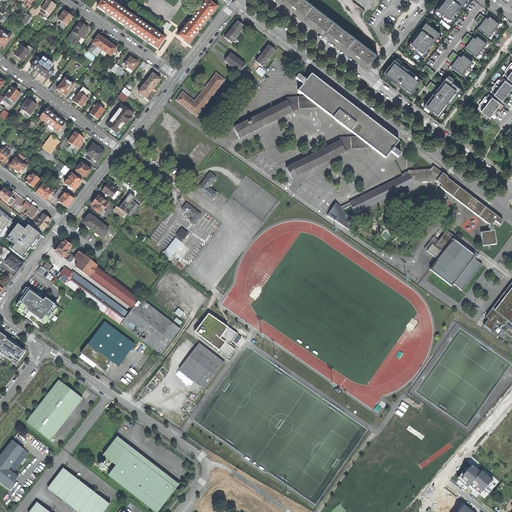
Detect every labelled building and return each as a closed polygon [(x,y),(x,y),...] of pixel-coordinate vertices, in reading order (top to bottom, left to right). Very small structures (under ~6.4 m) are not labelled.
[(52,2),(48,0),(42,9),(44,10),(42,12),(45,14),(46,12),(50,15),(56,6),(52,2)] [(156,50),(164,40),(154,34),(155,33),(152,30),(151,31),(135,20),(136,19),(133,17),(132,18),(117,7),(117,6),(114,4),(113,5),(106,0),(102,0),(97,8),(106,15),(107,16),(109,17),(126,28),(126,29),(127,30),(128,31),(128,30),(144,41),(143,42),(145,43),(147,44),(147,43),(156,50)] [(178,36),(188,44),(195,35),(196,35),(197,34),(198,33),(197,32),(208,19),(208,20),(209,18),(210,17),(217,8),(207,0),(200,9),(199,8),(196,11),(197,12),(188,24),(187,23),(185,26),(185,27),(178,36)] [(369,63),(376,54),(307,0),(288,0),(295,5),(321,25),(337,38),(358,54),(369,63)] [(436,13),(434,15),(439,19),(441,17),(449,23),(450,22),(452,23),(456,18),(454,17),(462,6),(464,8),(468,3),(466,1),(466,0),(443,0),(434,12),(436,13)] [(61,22),(59,25),(63,27),(62,28),(64,29),(66,26),(67,26),(73,18),(68,14),(65,12),(59,20),(61,22)] [(480,13),(474,20),(480,25),(478,28),(489,37),(490,36),(491,37),(493,34),(492,33),(493,31),(496,33),(498,30),(496,28),(498,29),(500,26),(499,25),(500,24),(490,16),(489,17),(487,16),(486,17),(486,18),(480,13)] [(32,17),(28,14),(22,22),(26,25),(32,17)] [(229,40),(231,42),(244,26),(241,23),(238,21),(225,37),(229,40)] [(73,32),(73,33),(68,40),(73,44),(77,39),(78,40),(80,37),(81,38),(83,39),(88,33),(86,31),(88,28),(84,25),(80,22),(73,32)] [(409,47),(408,49),(413,53),(414,51),(423,57),(424,55),(426,57),(429,52),(427,51),(435,40),(438,42),(442,37),(439,35),(441,33),(426,22),(421,29),(420,28),(418,31),(418,32),(408,46),(409,47)] [(454,27),(451,31),(456,35),(460,31),(454,27)] [(11,38),(12,36),(9,33),(8,36),(2,32),(0,33),(0,44),(4,47),(11,38)] [(467,33),(462,40),(468,44),(465,48),(467,49),(470,51),(477,56),(477,55),(479,56),(481,53),(480,52),(481,51),(483,53),(485,50),(483,48),(484,47),(485,48),(487,45),(486,45),(487,43),(477,36),(476,37),(474,36),(473,37),(467,33)] [(89,50),(98,56),(100,54),(108,42),(102,37),(99,35),(89,50)] [(114,46),(108,42),(100,54),(105,57),(107,54),(111,57),(117,49),(114,46)] [(256,61),(262,66),(275,50),(272,48),(269,45),(256,61)] [(18,57),(23,61),(32,49),(28,46),(26,49),(22,46),(15,55),(18,57)] [(453,51),(448,59),(453,63),(451,66),(462,75),(463,74),(464,75),(467,72),(465,71),(466,70),(469,72),(471,69),(469,67),(469,66),(471,67),(473,64),(472,63),(473,62),(463,54),(462,56),(460,54),(459,56),(453,51)] [(240,73),(246,65),(231,54),(228,57),(225,61),(240,73)] [(33,69),(39,73),(48,61),(43,57),(40,61),(37,58),(31,67),(33,69)] [(126,64),(125,66),(128,68),(127,70),(131,73),(138,63),(134,60),(130,58),(127,62),(126,61),(124,63),(126,64)] [(385,74),(383,76),(388,80),(390,78),(392,80),(391,82),(398,88),(399,86),(411,95),(411,94),(413,96),(417,91),(415,89),(422,80),(424,77),(418,74),(417,76),(409,69),(408,69),(401,63),(402,61),(397,58),(396,60),(395,59),(390,65),(383,73),(385,74)] [(53,74),(52,73),(54,70),(51,68),(53,64),(48,61),(39,73),(45,77),(48,79),(50,76),(51,77),(53,74)] [(504,75),(509,78),(511,81),(511,62),(505,71),(506,71),(503,74),(504,75)] [(116,64),(114,66),(111,71),(118,76),(123,69),(116,64)] [(426,65),(422,69),(432,76),(435,72),(426,65)] [(257,71),(261,76),(265,72),(261,67),(257,71)] [(226,79),(217,73),(195,101),(184,92),(180,96),(177,100),(197,116),(226,79)] [(399,157),(402,153),(394,147),(399,140),(374,119),(328,85),(312,73),(306,80),(299,74),(296,78),(304,84),(298,90),(306,97),(287,97),(287,101),(234,127),(239,138),(300,108),(320,107),(358,136),(339,137),(339,140),(340,141),(287,167),(292,177),(352,148),(372,147),(386,158),(391,151),(399,157)] [(157,85),(161,80),(153,74),(144,85),(152,91),(157,85)] [(425,106),(424,108),(429,112),(430,110),(432,111),(432,112),(439,117),(441,118),(445,113),(443,112),(449,104),(450,104),(457,95),(459,97),(463,92),(461,90),(462,89),(453,82),(454,82),(453,81),(454,79),(449,75),(448,77),(447,76),(439,87),(431,81),(426,88),(434,94),(424,105),(425,106)] [(511,84),(507,81),(502,77),(501,77),(499,80),(498,79),(492,88),(493,88),(490,91),(503,101),(507,95),(509,96),(511,94),(509,92),(511,88),(511,84)] [(66,96),(74,84),(65,78),(57,89),(61,92),(66,96)] [(141,85),(143,86),(138,92),(141,94),(140,94),(142,96),(143,95),(146,98),(149,94),(152,91),(144,85),(143,83),(141,85)] [(11,104),(12,102),(13,102),(20,93),(16,90),(12,87),(5,96),(7,97),(5,100),(11,104)] [(81,107),(88,98),(85,96),(89,92),(83,87),(80,92),(79,92),(73,101),(77,104),(81,107)] [(127,97),(131,92),(124,87),(121,92),(127,97)] [(480,105),(478,108),(490,118),(494,112),(496,113),(498,110),(496,109),(501,103),(489,94),(486,97),(485,96),(479,105),(480,105)] [(28,99),(21,108),(22,109),(20,112),(28,118),(37,106),(32,102),(28,99)] [(97,119),(105,110),(97,104),(89,113),(93,116),(97,119)] [(110,129),(117,133),(124,123),(125,124),(128,121),(132,116),(131,115),(133,113),(120,104),(120,105),(118,108),(119,109),(115,114),(114,113),(107,122),(108,123),(106,126),(110,129)] [(46,109),(40,118),(49,125),(55,116),(49,111),(46,109)] [(62,121),(55,116),(49,125),(48,127),(52,130),(53,128),(59,132),(65,123),(62,121)] [(73,149),(74,147),(76,148),(76,147),(78,149),(82,143),(81,141),(83,138),(79,134),(79,133),(78,132),(76,131),(75,132),(67,141),(71,144),(70,146),(73,149)] [(42,148),(43,149),(50,154),(54,149),(59,142),(53,137),(48,144),(46,142),(42,148)] [(93,144),(86,153),(97,161),(104,152),(98,147),(93,144)] [(3,148),(2,147),(0,149),(0,159),(3,162),(10,153),(13,156),(17,151),(13,147),(9,152),(6,150),(8,148),(5,146),(3,148)] [(480,231),(483,245),(497,243),(495,229),(494,229),(493,222),(497,222),(500,224),(503,220),(461,188),(462,187),(447,176),(410,147),(409,156),(426,169),(409,170),(409,171),(402,174),(403,176),(354,201),(359,211),(417,181),(436,181),(441,184),(440,186),(489,223),(490,229),(480,231)] [(54,166),(54,165),(58,160),(54,157),(50,154),(43,149),(39,155),(54,166)] [(58,152),(54,149),(50,154),(54,157),(58,152)] [(26,165),(16,157),(9,165),(12,168),(14,169),(14,171),(15,172),(17,172),(18,172),(20,169),(21,171),(26,165)] [(61,170),(65,165),(58,160),(54,165),(61,170)] [(75,170),(84,177),(87,173),(90,169),(87,167),(88,167),(84,163),(83,164),(81,162),(75,170)] [(198,188),(213,199),(217,193),(209,187),(217,177),(211,172),(198,188)] [(40,179),(32,173),(30,175),(29,174),(26,179),(27,179),(25,181),(28,184),(33,188),(40,179)] [(69,189),(70,188),(74,190),(78,185),(81,181),(72,174),(71,175),(69,173),(67,176),(69,177),(64,183),(68,186),(67,187),(69,189)] [(109,196),(114,199),(120,192),(117,191),(118,189),(109,182),(106,186),(103,190),(106,193),(104,195),(107,198),(109,196)] [(51,190),(43,184),(36,192),(41,196),(45,200),(50,194),(53,196),(61,186),(57,183),(54,186),(54,187),(51,190)] [(64,188),(61,186),(53,196),(56,199),(64,188)] [(5,201),(10,205),(14,199),(11,197),(13,194),(10,193),(4,188),(2,190),(0,189),(0,197),(3,200),(2,200),(5,202),(5,201)] [(74,199),(65,192),(58,201),(67,208),(70,203),(74,199)] [(94,208),(100,213),(109,203),(99,195),(96,199),(92,204),(95,207),(94,208)] [(191,220),(195,223),(201,214),(188,203),(185,205),(183,209),(193,217),(191,220)] [(29,214),(32,216),(38,210),(31,205),(26,211),(29,213),(29,214)] [(21,217),(23,214),(12,206),(10,208),(21,217)] [(123,216),(126,213),(124,211),(117,206),(114,209),(123,216)] [(127,208),(124,211),(126,213),(131,216),(134,213),(127,208)] [(0,234),(12,218),(0,209),(0,234)] [(35,224),(43,230),(46,225),(51,220),(43,214),(35,224)] [(84,222),(104,237),(110,229),(90,214),(87,218),(84,222)] [(24,229),(17,224),(6,238),(13,244),(10,248),(24,259),(26,256),(39,240),(42,236),(28,225),(24,229)] [(177,235),(183,240),(189,232),(183,228),(177,235)] [(162,255),(168,259),(182,242),(177,237),(162,255)] [(461,289),(481,263),(473,256),(475,254),(454,238),(431,269),(451,284),(452,284),(454,285),(455,285),(461,289)] [(56,251),(64,257),(73,245),(65,239),(60,245),(56,251)] [(0,255),(0,257),(2,259),(8,252),(9,253),(10,251),(6,248),(0,255)] [(60,279),(162,354),(181,328),(143,299),(77,249),(72,255),(80,262),(77,267),(89,276),(90,276),(126,303),(123,308),(74,271),(74,272),(66,266),(61,273),(63,274),(60,279)] [(22,264),(11,255),(5,263),(16,272),(19,268),(22,264)] [(50,272),(52,270),(50,268),(53,265),(48,261),(44,267),(50,272)] [(17,305),(20,308),(25,311),(26,309),(27,307),(21,303),(30,291),(40,298),(41,297),(29,288),(28,290),(24,295),(17,305)] [(31,313),(42,321),(46,315),(49,318),(52,314),(53,314),(50,312),(55,306),(51,303),(45,299),(44,301),(40,298),(30,291),(21,303),(27,307),(26,309),(29,312),(31,313)] [(511,291),(497,311),(494,309),(487,318),(490,320),(485,326),(492,332),(496,326),(511,338),(511,291)] [(209,314),(195,332),(229,358),(237,348),(231,344),(238,334),(209,314)] [(105,322),(89,344),(111,361),(119,367),(136,344),(105,322)] [(1,365),(11,371),(25,351),(12,342),(9,340),(6,338),(0,333),(0,361),(2,363),(1,365)] [(179,369),(205,389),(226,362),(209,349),(202,343),(200,342),(179,369)] [(107,365),(111,361),(89,344),(82,353),(104,370),(107,365)] [(26,422),(50,440),(74,409),(82,399),(58,380),(26,422)] [(23,450),(12,440),(0,455),(0,481),(9,489),(18,477),(8,469),(23,450)] [(104,456),(115,465),(127,451),(115,441),(104,456)] [(107,475),(154,511),(155,511),(174,487),(148,467),(127,450),(127,451),(115,465),(107,475)] [(102,511),(109,504),(63,468),(47,488),(69,505),(78,511),(102,511)] [(511,487),(503,480),(494,491),(511,504),(511,487)] [(49,511),(36,502),(28,511),(49,511)]
